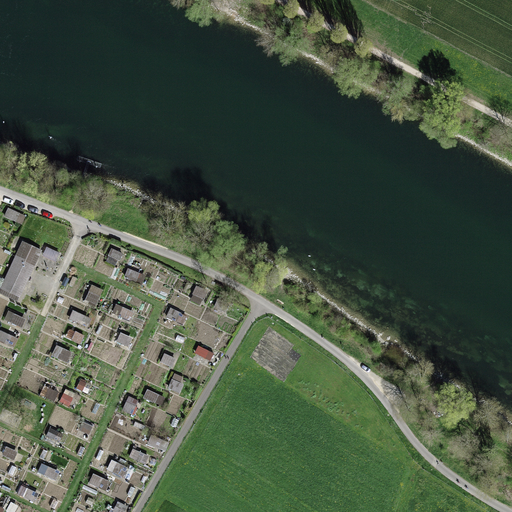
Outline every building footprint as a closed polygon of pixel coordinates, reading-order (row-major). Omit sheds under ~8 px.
[(22,226),(26,216),(8,208),(3,218),(22,226)] [(22,242),(0,290),(0,294),(16,302),(40,250),(22,242)] [(119,262),(123,254),(111,249),(105,262),(115,267),(118,261),(119,262)] [(104,290),(92,285),(85,300),(97,306),(104,290)] [(203,300),(204,300),(208,291),(196,285),(192,295),(193,295),(190,302),(200,306),(203,300)] [(130,322),(135,313),(116,305),(112,314),(130,322)] [(166,318),(183,325),(187,316),(171,308),(166,318)] [(22,329),(26,320),(8,311),(4,320),(22,329)] [(88,328),(92,319),(73,311),(69,320),(88,328)] [(0,342),(14,349),(18,339),(0,331),(0,332),(0,342)] [(128,348),(132,338),(118,333),(114,342),(128,348)] [(67,365),(72,354),(56,346),(51,358),(67,365)] [(210,362),(214,354),(198,346),(194,354),(210,362)] [(172,369),(176,360),(164,354),(159,363),(172,369)] [(167,389),(180,394),(184,385),(180,384),(183,378),(174,374),(167,389)] [(87,394),(91,386),(85,383),(86,381),(82,379),(81,381),(76,390),(80,392),(81,391),(87,394)] [(39,395),(54,403),(59,393),(44,386),(39,395)] [(59,402),(69,407),(75,394),(65,389),(59,402)] [(161,407),(165,398),(147,390),(143,399),(161,407)] [(126,402),(122,411),(134,416),(137,408),(136,408),(136,407),(135,407),(138,401),(129,397),(127,403),(126,402)] [(79,431),(89,436),(93,427),(83,422),(79,431)] [(46,436),(59,443),(63,435),(50,428),(46,436)] [(165,452),(169,443),(151,436),(147,445),(165,452)] [(14,462),(18,453),(6,447),(2,456),(14,462)] [(145,465),(149,457),(134,450),(133,449),(129,458),(145,465)] [(128,468),(111,461),(107,470),(129,481),(133,472),(127,469),(128,468)] [(56,482),(60,473),(42,464),(38,473),(48,478),(48,479),(53,481),(54,481),(56,482)] [(106,493),(111,483),(93,474),(89,484),(106,493)] [(35,503),(39,495),(21,486),(17,494),(35,503)] [(124,511),(127,507),(118,502),(114,510),(111,509),(112,507),(108,505),(106,509),(110,511),(109,511),(124,511)] [(6,511),(5,511),(15,511),(18,507),(11,503),(6,511)]
